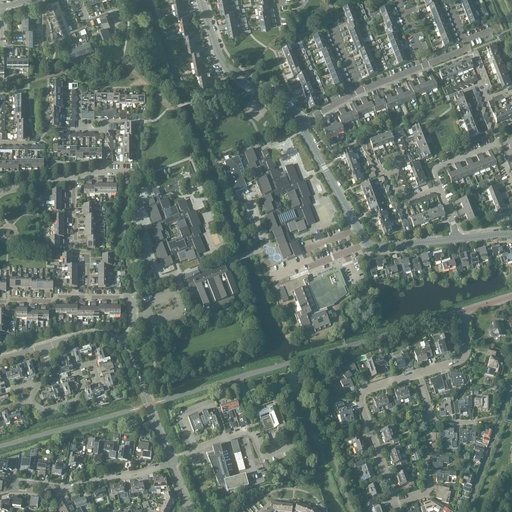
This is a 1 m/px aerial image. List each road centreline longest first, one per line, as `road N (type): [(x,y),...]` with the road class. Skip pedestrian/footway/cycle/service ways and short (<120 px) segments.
road 1 (residential): [(455,238),(366,242),(301,124)]
road 2 (residential): [(395,504),(361,398),(419,373)]
road 3 (residential): [(301,124),(280,100),(230,71),(199,0)]
road 4 (residential): [(419,373),(461,358),(463,310),(511,296)]
road 5 (residential): [(468,511),(511,386)]
road 6 (tertiary): [(170,462),(120,343)]
road 7 (residential): [(87,296),(87,254),(75,248),(73,175)]
road 8 (residential): [(28,400),(45,409),(73,400),(77,366),(91,361),(98,382)]
